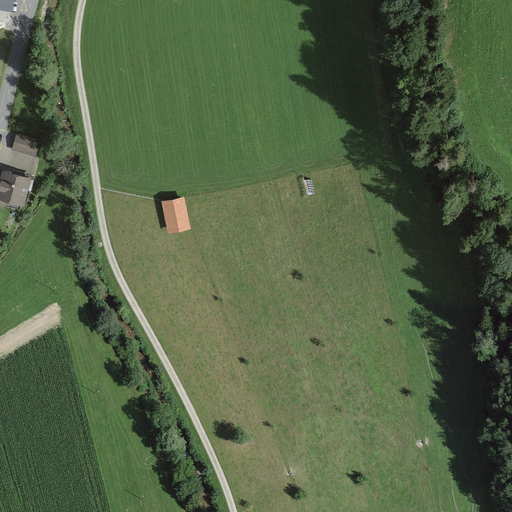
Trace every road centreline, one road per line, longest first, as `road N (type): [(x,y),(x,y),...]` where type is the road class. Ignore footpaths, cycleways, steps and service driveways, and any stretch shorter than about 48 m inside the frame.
road 1 (track): [(232,511),(107,246),(78,67),(82,0)]
road 2 (tertiary): [(0,126),(31,0)]
